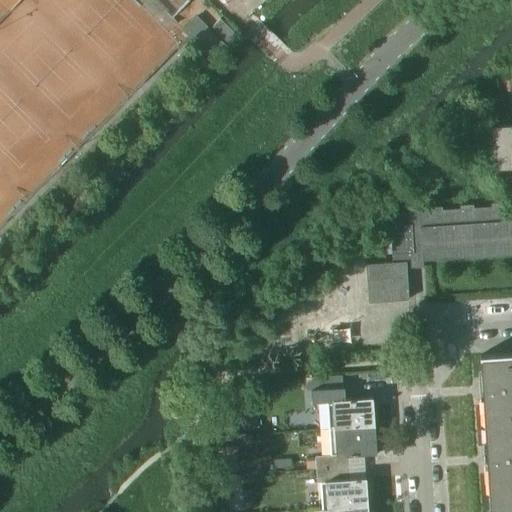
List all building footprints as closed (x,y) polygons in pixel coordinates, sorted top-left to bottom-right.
[(225,47),(208,29),(195,16),(182,29),(212,59),(225,47)] [(219,18),(218,19),(211,26),(228,44),(236,36),(219,18)] [(511,134),(511,135),(510,124),(491,126),(491,139),(494,138),(496,168),(511,167),(511,173),(511,134)] [(365,264),(368,302),(408,299),(406,268),(423,267),(423,260),(511,254),(511,220),(506,221),(504,202),(490,203),(491,207),(473,208),(472,204),(459,205),(459,209),(441,210),(441,206),(428,207),(428,211),(390,213),(390,225),(389,225),(392,262),(365,264)] [(511,352),(479,355),(481,386),(484,427),(511,424),(511,352)] [(332,401),(333,427),(374,425),(372,397),(344,399),(343,387),(310,389),(311,402),(332,401)] [(239,403),(240,429),(256,428),(255,402),(239,403)] [(511,424),(484,427),(488,496),(511,494),(511,424)] [(374,425),(333,427),(335,455),(315,456),(315,468),(348,466),(347,455),(375,453),(374,425)] [(349,479),(348,466),(315,468),(316,482),(325,481),(327,508),(367,505),(365,478),(349,479)] [(511,511),(511,494),(488,496),(489,511),(511,511)]
